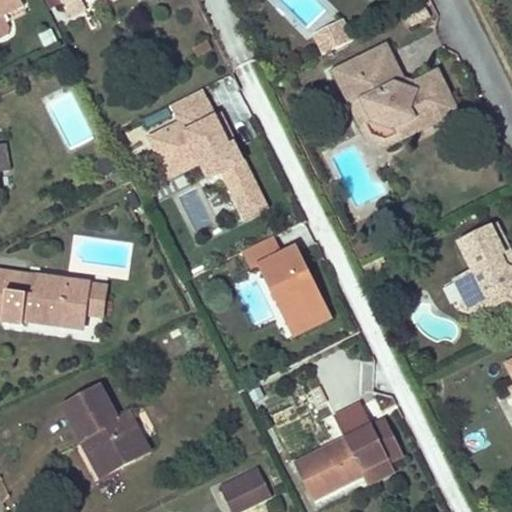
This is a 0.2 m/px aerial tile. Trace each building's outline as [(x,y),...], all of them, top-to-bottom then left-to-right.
[(0,0),(0,39),(1,40),(7,37),(10,31),(4,20),(24,10),(18,0),(0,0)] [(136,0),(119,23),(130,31),(147,9),(136,0)] [(426,6),(408,15),(413,26),(431,17),(426,6)] [(329,31),(339,50),(352,43),(343,25),(329,31)] [(316,38),(325,56),(339,50),(329,31),(316,38)] [(390,49),(338,75),(366,130),(377,124),(397,130),(402,141),(461,112),(441,73),(417,85),(414,94),(403,90),(406,81),(390,49)] [(417,85),(406,81),(403,90),(414,94),(417,85)] [(217,127),(200,90),(171,104),(180,124),(148,139),(167,180),(202,164),(210,179),(222,174),(243,219),(266,209),(225,123),(217,127)] [(372,141),(391,146),(402,141),(397,130),(377,124),(366,130),(372,141)] [(0,146),(0,171),(9,170),(5,146),(0,146)] [(511,253),(499,227),(461,246),(460,245),(473,272),(458,280),(468,302),(465,311),(485,318),(486,314),(492,297),(511,303),(511,271),(507,270),(503,261),(511,256),(511,253)] [(330,322),(296,253),(283,259),(273,239),(242,254),(252,274),(260,270),(294,339),(330,322)] [(511,256),(503,261),(507,270),(511,271),(511,256)] [(378,264),(365,270),(372,284),(376,282),(380,268),(378,264)] [(89,285),(0,271),(0,318),(1,318),(0,323),(23,326),(24,322),(81,331),(84,314),(89,285)] [(105,287),(89,285),(84,314),(101,317),(105,287)] [(486,314),(511,303),(492,297),(486,314)] [(81,339),(94,342),(98,323),(86,320),(81,339)] [(100,387),(62,406),(81,440),(92,435),(111,473),(151,452),(130,414),(119,420),(100,387)] [(296,464),(313,499),(362,475),(360,470),(387,456),(372,425),(361,403),(333,417),(344,439),(296,464)] [(404,455),(385,418),(372,425),(387,456),(390,461),(404,455)] [(92,435),(81,440),(102,477),(111,473),(92,435)] [(366,483),(394,469),(390,461),(387,456),(360,470),(362,475),(366,483)] [(257,467),(219,485),(228,501),(236,498),(242,509),(270,494),(257,467)] [(236,498),(228,501),(232,511),(236,511),(242,509),(236,498)]
